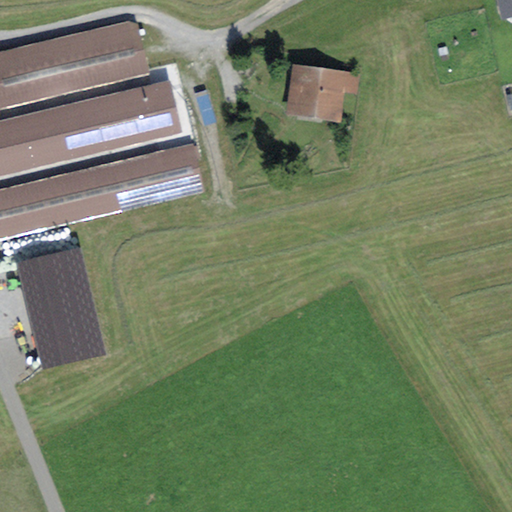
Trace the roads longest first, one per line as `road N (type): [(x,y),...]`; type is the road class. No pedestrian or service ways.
road 1 (track): [(178,117),(198,75),(297,0)]
road 2 (unclassified): [(55,511),(0,374)]
